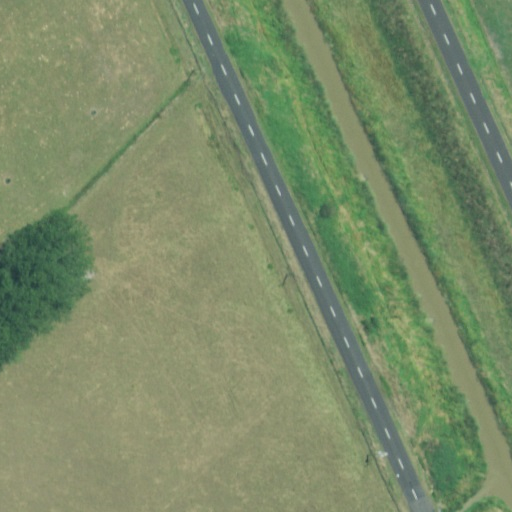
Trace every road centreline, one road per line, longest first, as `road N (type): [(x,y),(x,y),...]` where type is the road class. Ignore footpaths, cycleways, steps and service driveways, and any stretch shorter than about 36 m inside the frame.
road 1 (unclassified): [(419,511),(187,0)]
road 2 (unclassified): [(425,0),(511,192)]
